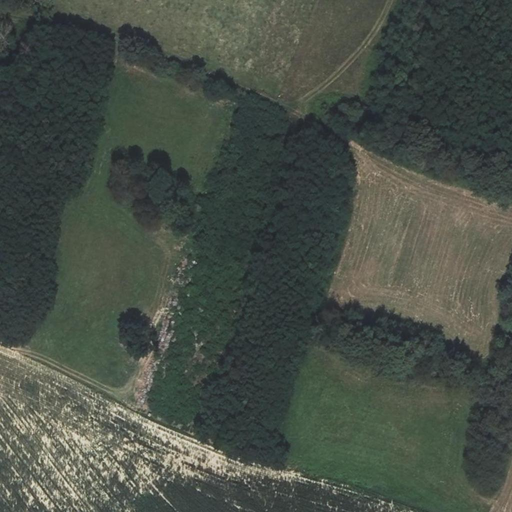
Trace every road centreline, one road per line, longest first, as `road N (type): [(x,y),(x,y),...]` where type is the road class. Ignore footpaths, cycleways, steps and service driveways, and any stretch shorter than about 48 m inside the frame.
road 1 (track): [(0,13),(148,54),(281,108)]
road 2 (track): [(281,108),(511,214)]
road 3 (track): [(281,108),(292,108),(354,0)]
